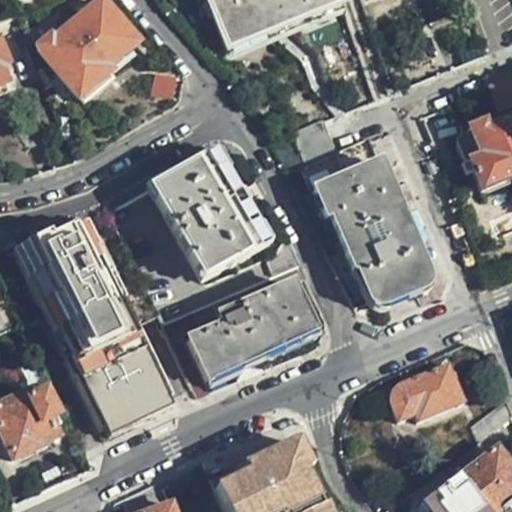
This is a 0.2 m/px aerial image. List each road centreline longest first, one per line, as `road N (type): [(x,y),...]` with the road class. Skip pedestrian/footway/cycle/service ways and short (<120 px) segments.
road 1 (unclassified): [(479,310),(399,108),(511,63)]
road 2 (unclassified): [(213,96),(253,136),(360,362)]
road 3 (residential): [(316,383),(79,497)]
road 4 (unclassified): [(0,196),(88,167),(213,96)]
road 5 (unclassified): [(316,383),(332,481),(362,511)]
road 6 (residential): [(479,310),(360,362)]
road 7 (unclassified): [(213,96),(134,0)]
